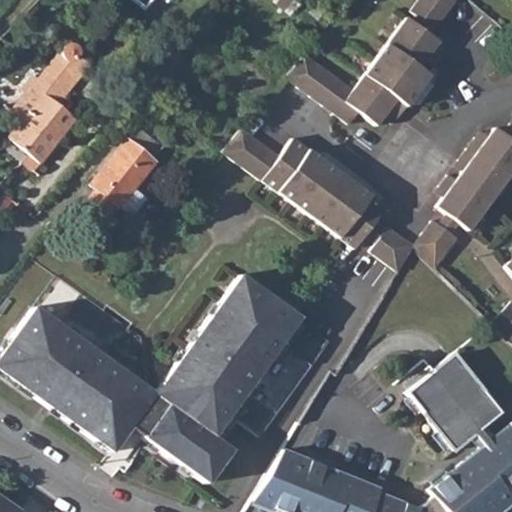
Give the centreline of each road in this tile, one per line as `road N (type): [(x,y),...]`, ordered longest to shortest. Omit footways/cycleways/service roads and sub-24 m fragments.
road 1 (residential): [(511,98),(455,124),(404,186),(266,100)]
road 2 (residential): [(0,439),(119,511)]
